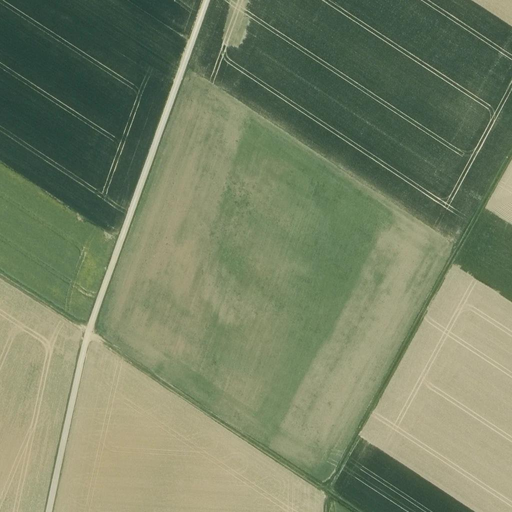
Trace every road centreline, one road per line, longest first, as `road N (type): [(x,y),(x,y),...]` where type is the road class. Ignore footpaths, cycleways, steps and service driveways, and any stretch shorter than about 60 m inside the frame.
road 1 (track): [(49,511),(88,334),(205,0)]
road 2 (track): [(0,274),(335,491)]
road 3 (track): [(511,159),(335,491)]
